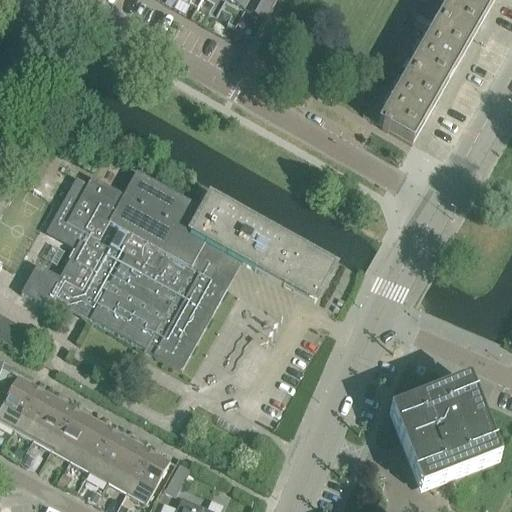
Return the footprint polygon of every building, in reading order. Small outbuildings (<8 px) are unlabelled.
[(192,0),(187,9),(196,14),(203,0),(192,0)] [(223,7),(226,0),(209,0),(215,3),(205,19),(214,24),(224,8),(223,7)] [(241,18),(251,0),(226,0),(223,7),(224,8),(234,14),(224,30),(233,35),(237,28),(242,18),(241,18)] [(252,46),(278,0),(251,0),(241,18),(242,18),(237,28),(248,34),(244,41),(252,46)] [(410,149),(495,0),(451,0),(447,7),(436,26),(377,129),(381,132),(381,133),(386,136),(387,135),(410,149)] [(215,286),(239,266),(313,307),(334,270),(210,201),(202,214),(136,177),(123,200),(91,182),(87,189),(76,183),(49,231),(60,237),(78,247),(77,250),(59,283),(36,270),(20,298),(49,314),(52,307),(71,317),(73,313),(90,322),(89,325),(181,376),(227,293),(215,286)] [(0,346),(23,360),(35,340),(0,321),(0,346)] [(0,428),(11,435),(35,392),(16,381),(0,408),(0,428)] [(499,467),(467,387),(388,419),(419,498),(499,467)] [(30,445),(54,402),(35,392),(11,435),(30,445)] [(73,413),(57,404),(54,402),(30,445),(49,456),(73,413)] [(68,466),(92,424),(73,413),(49,456),(68,466)] [(243,436),(219,423),(215,430),(238,441),(243,436)] [(87,477),(111,434),(92,424),(68,466),(87,477)] [(105,488),(129,444),(111,434),(87,477),(105,488)] [(124,498),(148,455),(129,444),(105,488),(124,498)] [(144,509),(168,466),(148,455),(124,498),(144,509)] [(25,458),(21,466),(28,470),(32,461),(25,458)] [(182,489),(190,474),(179,468),(171,482),(182,489)]
